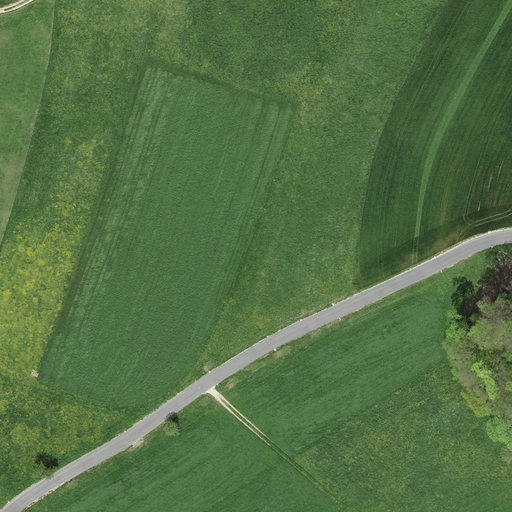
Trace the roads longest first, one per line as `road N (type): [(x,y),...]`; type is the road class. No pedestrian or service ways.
road 1 (tertiary): [(8,511),(243,358),(477,244),(511,235)]
road 2 (track): [(204,383),(345,511)]
